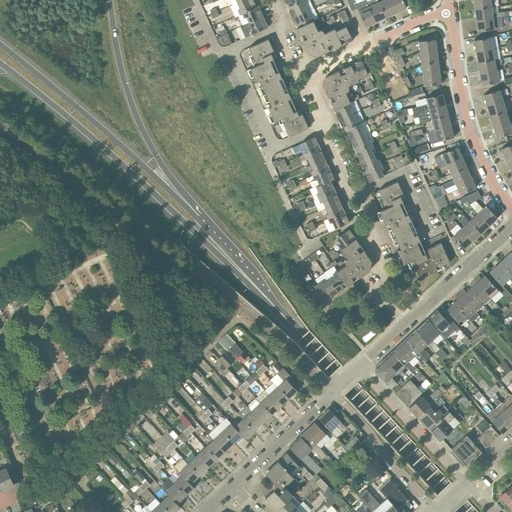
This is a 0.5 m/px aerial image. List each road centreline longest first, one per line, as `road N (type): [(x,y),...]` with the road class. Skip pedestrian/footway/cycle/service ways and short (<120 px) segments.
road 1 (primary): [(464,511),(231,262)]
road 2 (primary): [(231,262),(116,141),(0,44)]
road 3 (primary): [(0,63),(231,262)]
road 4 (residential): [(407,323),(383,299),(362,195),(347,192),(318,130)]
road 5 (residential): [(511,210),(474,144),(450,8)]
road 6 (residential): [(333,392),(438,510)]
road 7 (residential): [(466,484),(359,368)]
road 8 (unclassified): [(312,70),(450,8)]
road 9 (residential): [(407,323),(511,226)]
road 10 (residential): [(232,486),(333,392)]
